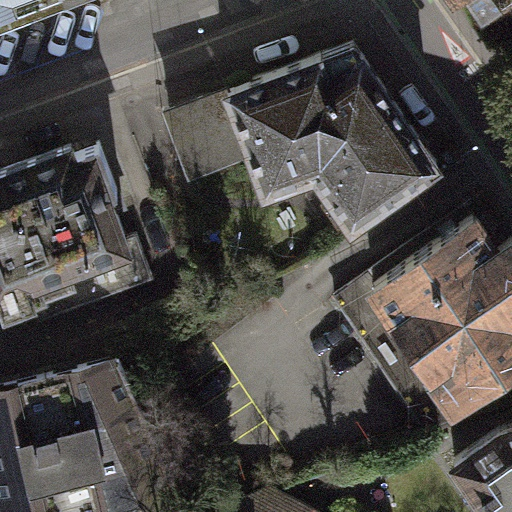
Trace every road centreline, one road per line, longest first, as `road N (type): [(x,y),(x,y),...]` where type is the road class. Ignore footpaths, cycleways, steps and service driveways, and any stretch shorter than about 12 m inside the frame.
road 1 (residential): [(0,87),(236,0)]
road 2 (residential): [(406,0),(511,151)]
